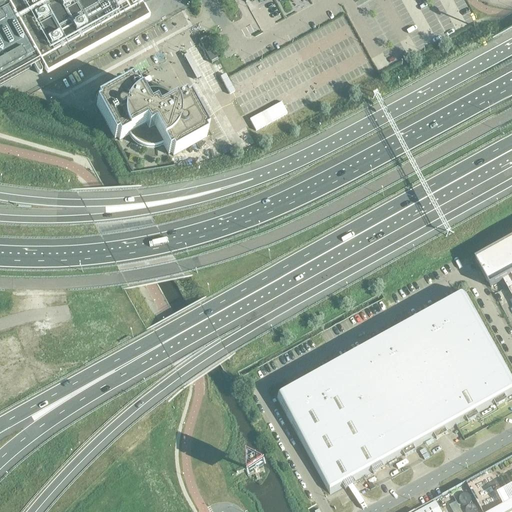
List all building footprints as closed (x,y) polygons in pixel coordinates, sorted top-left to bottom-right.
[(0,0),(0,83),(33,65),(37,72),(38,73),(39,73),(41,73),(41,72),(42,71),(42,70),(42,69),(40,65),(41,64),(47,74),(48,74),(149,18),(150,18),(144,8),(143,8),(142,6),(153,0),(0,0)] [(218,60),(206,38),(205,37),(199,41),(211,64),(218,60)] [(208,133),(195,111),(189,100),(186,102),(184,99),(175,104),(173,102),(172,100),(170,98),(169,96),(167,95),(164,94),(162,93),(159,92),(158,91),(155,91),(153,91),(152,91),(150,91),(148,92),(145,92),(143,93),(141,94),(135,85),(132,86),(131,83),(108,96),(105,91),(96,97),(98,101),(97,102),(99,105),(96,107),(114,140),(118,138),(119,141),(129,136),(130,137),(130,138),(131,139),(132,140),(133,142),(135,143),(137,145),(139,146),(141,148),(144,148),(146,149),(147,149),(150,149),(152,149),(154,149),(157,148),(158,148),(161,147),(163,146),(168,155),(172,153),(173,156),(206,138),(204,135),(208,133)] [(511,240),(476,261),(491,288),(500,283),(510,301),(511,299),(511,240)] [(511,394),(511,375),(467,294),(404,329),(457,425),(467,419),(468,422),(474,419),(479,416),(478,413),(495,404),(496,406),(502,403),(508,400),(506,398),(511,394)] [(457,425),(404,329),(341,364),(394,460),(404,454),(405,457),(411,454),(416,451),(415,448),(435,437),(437,439),(443,436),(448,433),(446,431),(457,425)] [(394,460),(341,364),(277,399),(330,495),(344,487),(345,490),(350,487),(356,484),(355,481),(372,472),(374,474),(380,471),(385,468),(383,466),(394,460)] [(511,511),(511,485),(498,493),(504,505),(490,511),(511,511)]
